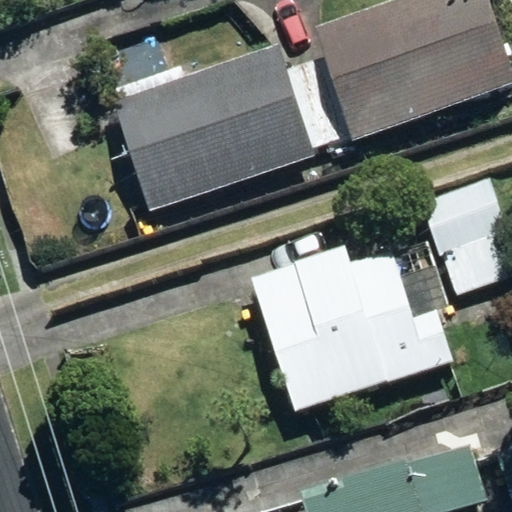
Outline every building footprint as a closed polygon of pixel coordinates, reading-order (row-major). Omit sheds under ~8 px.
[(336,60),(320,66),(343,143),(362,138),(364,141),(511,91),(511,31),(502,0),(426,0),(329,32),(336,60)] [(319,152),(343,143),(320,66),(293,74),(285,52),(125,106),(160,211),(322,158),(319,152)] [(433,203),(464,296),(511,280),(511,233),(495,183),(433,203)] [(261,284),(304,416),(461,366),(444,314),(421,321),(401,257),(359,269),(353,253),(261,284)] [(432,511),(416,461),(310,498),(314,511),(432,511)]
